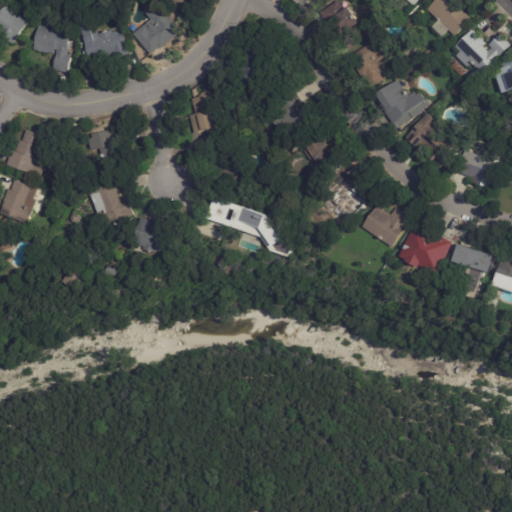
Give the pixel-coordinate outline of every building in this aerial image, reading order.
[(201,0),(200,2),(199,1),(193,14),(165,0),(201,0)] [(293,0),(306,8),(311,0),(310,0),(293,0)] [(340,0),(346,9),(352,5),(364,22),(355,28),(359,33),(344,44),(322,12),(340,0)] [(473,20),(456,38),(449,31),(444,37),(434,27),(439,21),(429,10),(439,0),(465,0),(467,1),(461,8),(473,20)] [(164,49),(163,50),(162,49),(153,56),(136,35),(153,20),(148,15),(160,5),(183,32),(164,49)] [(31,24),(16,46),(0,34),(0,10),(4,13),(8,7),(31,24)] [(72,35),(68,55),(72,56),(69,74),(54,71),(58,54),(57,54),(57,51),(56,51),(55,55),(35,51),(40,27),(72,33),(72,35)] [(129,57),(117,60),(116,54),(92,61),(86,42),(101,38),(100,35),(113,31),(114,34),(124,30),(132,55),(129,57)] [(484,40),(488,44),(486,46),(490,51),(494,47),(492,45),(502,35),(511,44),(511,46),(486,72),(481,67),(480,68),(477,65),(476,66),(474,63),(470,67),(459,56),(463,51),(459,47),(475,30),(484,40)] [(373,87),(352,56),(382,37),(390,49),(383,54),(396,73),(373,88),(373,87)] [(257,85),(236,71),(244,58),(248,61),(255,50),(260,53),(264,46),(278,55),(257,85)] [(400,81),(410,96),(421,88),(433,104),(426,109),(427,110),(401,129),(389,113),(394,110),(382,93),(399,80),(400,81)] [(299,92),(306,102),(301,105),(303,108),(312,103),(323,122),(284,146),(274,130),(280,126),(273,114),(278,111),(276,108),(283,104),(281,100),(298,89),(299,92)] [(206,130),(197,132),(193,115),(199,113),(195,99),(219,93),(227,125),(206,130)] [(258,103),(251,99),(254,94),(261,99),(258,103)] [(440,131),(457,145),(442,165),(432,157),(435,152),(425,144),(421,148),(409,138),(429,113),(440,122),(435,128),(440,131)] [(127,131),(134,164),(107,170),(100,134),(126,128),(127,131)] [(10,165),(15,151),(18,152),(22,141),(25,142),(29,130),(48,137),(43,151),(46,152),(41,165),(47,167),(43,177),(10,165)] [(332,133),(342,147),(336,151),(341,159),(327,169),(312,147),(331,132),(332,133)] [(237,157),(245,182),(220,190),(216,177),(225,174),(222,164),(213,167),(209,155),(234,147),(237,157)] [(471,176),(461,173),(468,151),(503,163),(495,188),(475,182),(476,178),(471,176)] [(358,171),(369,181),(365,185),(370,190),(364,196),(372,203),(355,221),(331,198),(357,170),(358,171)] [(39,191),(37,199),(39,200),(33,217),(23,213),(20,220),(2,213),(11,189),(14,190),(18,180),(40,188),(39,191)] [(118,183),(124,198),(130,196),(137,215),(105,227),(92,192),(118,182),(118,183)] [(194,226),(203,215),(202,214),(216,195),(239,213),(228,228),(233,233),(221,248),(194,226)] [(405,211),(417,219),(408,231),(396,248),(366,226),(380,206),(393,215),(399,207),(405,211)] [(74,215),(77,214),(80,215),(81,218),(81,221),(78,223),(74,222),(73,219),(74,215)] [(145,220),(158,223),(157,227),(168,230),(168,233),(174,235),(173,242),(177,243),(174,255),(158,252),(158,254),(145,252),(146,248),(137,246),(142,220),(145,220)] [(425,228),(431,230),(433,226),(442,230),(440,234),(451,239),(450,240),(457,243),(443,274),(425,266),(425,267),(411,260),(411,259),(404,257),(418,225),(424,228),(424,227),(425,228)] [(13,241),(16,247),(0,254),(0,230),(3,229),(5,235),(10,233),(13,241)] [(463,243),(481,247),(479,253),(487,255),(488,251),(499,253),(492,280),(455,270),(463,242),(463,243)] [(511,254),(511,284),(498,280),(507,253),(511,254)] [(112,266),(125,271),(122,277),(110,273),(112,266)] [(90,275),(82,288),(70,281),(77,268),(90,275)]
